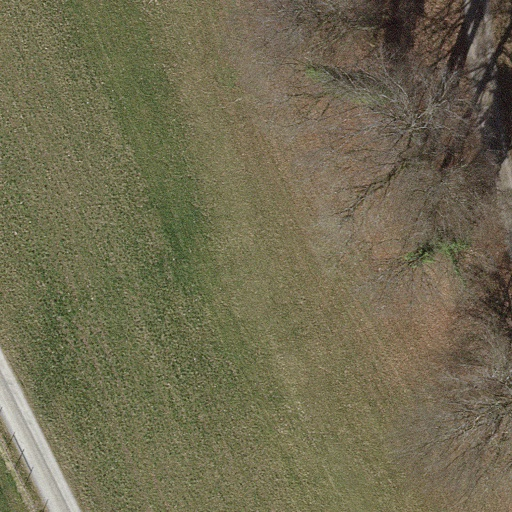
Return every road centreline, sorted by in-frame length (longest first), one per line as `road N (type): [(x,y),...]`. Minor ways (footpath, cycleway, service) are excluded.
road 1 (track): [(477,0),(511,203)]
road 2 (track): [(0,361),(73,511)]
